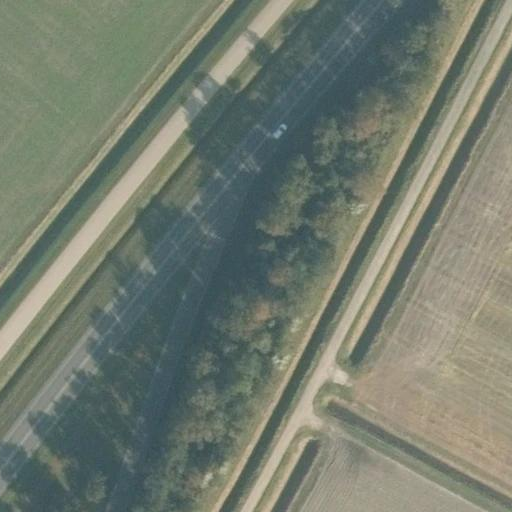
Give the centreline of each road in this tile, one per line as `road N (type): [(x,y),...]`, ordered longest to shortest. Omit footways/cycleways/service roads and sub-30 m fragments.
road 1 (unclassified): [(246,511),(511,5)]
road 2 (unclassified): [(0,340),(101,207),(280,0)]
road 3 (trunk): [(0,470),(229,183)]
road 4 (trunk): [(229,183),(380,0)]
